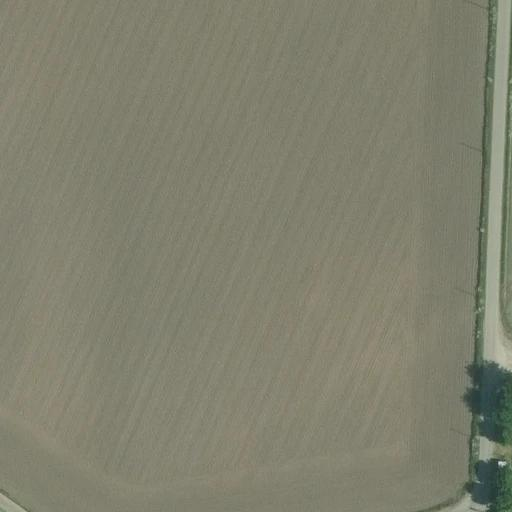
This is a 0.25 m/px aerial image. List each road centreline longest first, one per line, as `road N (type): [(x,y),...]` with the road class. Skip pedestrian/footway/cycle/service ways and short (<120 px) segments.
road 1 (residential): [(492,367),(504,0)]
road 2 (residential): [(483,511),(492,367)]
